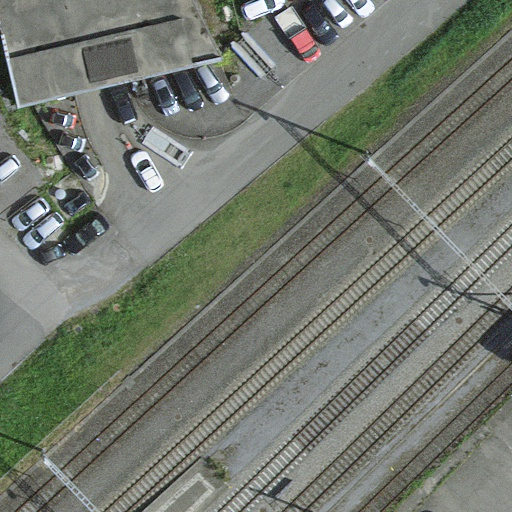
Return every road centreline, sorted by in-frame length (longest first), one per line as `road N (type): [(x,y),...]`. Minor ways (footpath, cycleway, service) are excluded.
road 1 (tertiary): [(115,0),(211,207),(339,356),(496,511)]
road 2 (residential): [(171,220),(433,0)]
